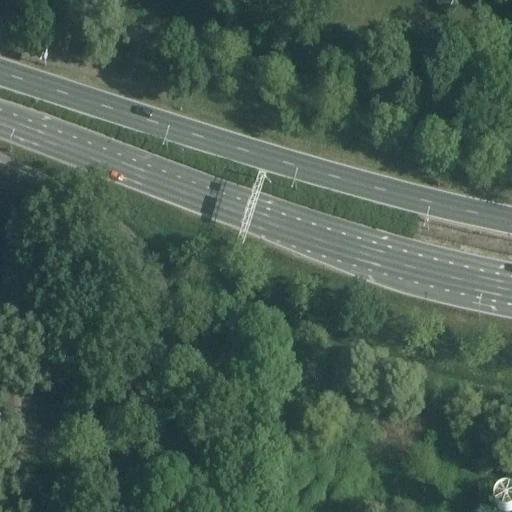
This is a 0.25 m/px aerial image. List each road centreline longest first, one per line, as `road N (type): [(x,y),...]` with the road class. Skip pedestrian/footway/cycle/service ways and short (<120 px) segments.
road 1 (primary): [(0,122),(319,235),(511,291)]
road 2 (primary): [(511,220),(137,118),(0,72)]
